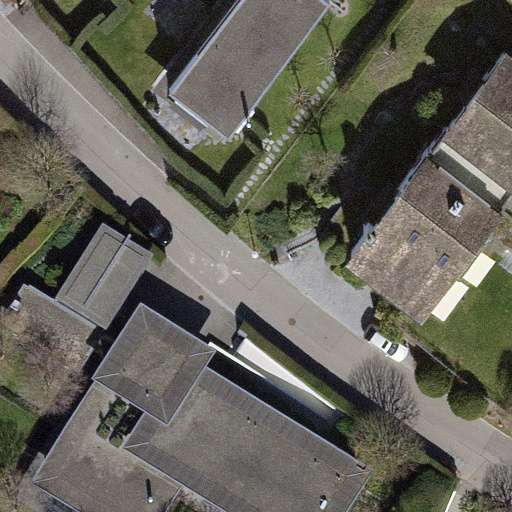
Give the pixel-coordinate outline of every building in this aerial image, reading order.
[(329,0),(234,0),(170,84),(229,129),(233,125),(238,129),(255,108),(249,103),(329,0)] [(511,55),(506,51),(430,150),(500,204),(511,189),(511,55)] [(500,204),(430,150),(374,222),(368,217),(362,225),(368,229),(351,251),(422,305),(450,269),(457,274),(507,210),(500,204)] [(79,379),(107,334),(64,309),(76,288),(119,314),(149,260),(100,230),(54,306),(25,288),(0,331),(79,379)] [(119,314),(76,288),(64,309),(107,334),(119,314)] [(160,511),(177,484),(223,511),(342,511),(361,483),(192,380),(202,365),(145,329),(80,436),(81,438),(49,489),(86,511),(160,511)]
